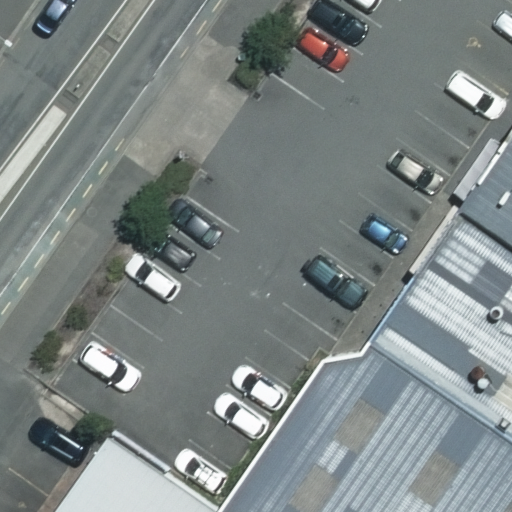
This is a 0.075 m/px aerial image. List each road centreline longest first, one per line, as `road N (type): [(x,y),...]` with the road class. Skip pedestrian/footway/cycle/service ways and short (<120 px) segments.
road 1 (tertiary): [(191,0),(0,273)]
road 2 (tertiary): [(0,121),(87,0)]
